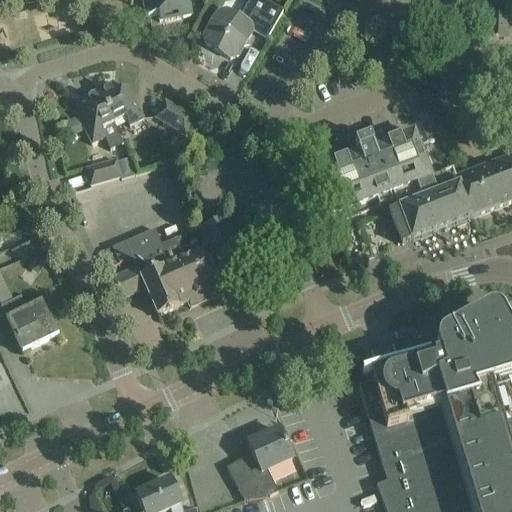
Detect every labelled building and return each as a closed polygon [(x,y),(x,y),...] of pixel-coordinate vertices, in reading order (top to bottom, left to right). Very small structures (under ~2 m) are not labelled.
[(142,0),(146,19),(158,17),(159,23),(190,18),(187,0),(142,0)] [(226,12),(218,14),(204,38),(206,46),(230,60),(238,58),(252,34),(266,42),(283,13),(264,1),(261,0),(250,0),(240,20),(226,12)] [(506,41),(507,16),(487,15),(486,40),(506,41)] [(439,95),(511,97),(511,53),(441,51),(439,95)] [(113,85),(98,92),(114,126),(125,120),(129,129),(143,122),(127,88),(117,93),(113,85)] [(114,126),(98,92),(81,100),(85,109),(75,114),(92,147),(104,141),(110,153),(123,147),(113,126),(114,126)] [(195,121),(194,120),(165,103),(154,121),(184,138),(195,121)] [(358,156),(313,174),(330,219),(393,195),(431,181),(413,135),(374,151),(370,141),(355,147),(358,156)] [(456,180),(453,181),(468,222),(511,204),(511,158),(501,163),(456,180)] [(85,172),(90,189),(121,180),(116,163),(85,172)] [(399,211),(389,214),(402,247),(426,238),(468,222),(453,181),(456,180),(453,172),(440,177),(431,181),(393,195),(396,203),(399,211)] [(106,253),(103,260),(108,271),(131,261),(135,270),(112,280),(121,302),(145,291),(157,319),(188,305),(191,311),(227,295),(222,282),(248,271),(225,220),(161,248),(155,232),(106,253)] [(357,230),(341,236),(347,253),(363,248),(357,230)] [(0,280),(0,301),(10,297),(1,280),(0,280)] [(0,317),(4,315),(9,326),(11,325),(26,355),(30,353),(29,351),(55,338),(57,342),(59,342),(43,309),(29,316),(21,299),(1,308),(0,306),(0,317)] [(372,492),(378,511),(511,511),(511,403),(506,381),(511,377),(511,355),(494,321),(444,349),(445,354),(350,380),(383,487),(372,492)] [(244,461),(226,471),(245,505),(271,503),(269,499),(278,494),(268,472),(292,461),(287,451),(279,433),(248,447),(257,465),(248,469),(244,461)] [(170,483),(136,498),(142,511),(169,511),(171,511),(170,511),(196,511),(194,511),(182,511),(181,507),(170,483)]
